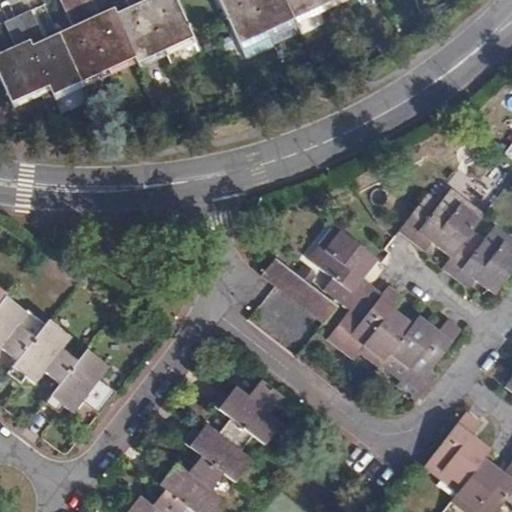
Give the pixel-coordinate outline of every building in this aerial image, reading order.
[(58,33),(80,82),(108,70),(76,0),(60,0),(72,27),(58,33)] [(76,0),(108,70),(135,58),(116,14),(113,9),(99,15),(92,0),(76,0)] [(116,14),(135,58),(138,63),(165,51),(141,0),(125,0),(129,8),(116,14)] [(141,0),(165,51),(193,39),(175,0),(141,0)] [(269,40),(251,0),(217,0),(242,55),(270,42),(269,40)] [(251,0),(269,40),(297,27),(293,18),(284,0),(251,0)] [(284,0),(293,18),(320,6),(317,0),(284,0)] [(31,11),(17,17),(48,85),(52,95),(80,82),(58,33),(44,40),(31,11)] [(0,78),(11,102),(48,85),(17,17),(5,23),(15,46),(0,52),(0,78)] [(478,225),(483,218),(450,193),(445,199),(453,206),(456,203),(464,209),(461,212),(478,225)] [(470,234),(478,225),(461,212),(464,209),(456,203),(453,206),(445,199),(439,207),(426,197),(398,233),(423,252),(428,245),(432,240),(439,245),(435,251),(449,262),(470,234)] [(341,301),(352,310),(363,319),(382,295),(361,279),(356,275),(361,268),(366,273),(377,259),(337,227),(310,260),(334,280),(326,289),(341,301)] [(503,247),(511,254),(511,242),(495,229),(490,237),(497,242),(500,239),(506,243),(503,247)] [(449,262),(441,271),(467,291),(473,283),(478,277),(484,282),(480,288),(492,297),(511,271),(511,254),(503,247),(506,243),(500,239),(497,242),(490,237),(484,244),(470,234),(449,262)] [(432,240),(428,245),(435,251),(439,245),(432,240)] [(276,288),(289,271),(275,260),(262,276),(274,286),(276,288)] [(356,275),(361,279),(366,273),(361,268),(356,275)] [(318,294),(289,271),(276,288),(248,322),(277,345),(305,310),(318,294)] [(478,277),(473,283),(480,288),(484,282),(478,277)] [(391,353),(413,325),(400,315),(396,321),(389,315),(393,310),(402,298),(388,287),(382,295),(363,319),(352,310),(328,341),(353,361),(359,353),(363,347),(383,362),(385,360),(391,353)] [(323,325),(336,308),(318,294),(305,310),(277,345),(295,360),(299,355),(323,325)] [(26,315),(4,299),(0,304),(0,349),(16,362),(45,325),(28,312),(26,315)] [(396,321),(400,315),(393,310),(389,315),(396,321)] [(434,327),(420,316),(413,325),(391,353),(411,369),(405,376),(397,386),(415,401),(435,377),(429,372),(461,332),(448,322),(439,332),(435,338),(429,333),(434,327)] [(16,362),(5,376),(17,386),(23,378),(35,388),(44,375),(59,386),(77,363),(62,351),(70,341),(47,323),(45,325),(16,362)] [(439,332),(434,327),(429,333),(435,338),(439,332)] [(378,368),(383,362),(363,347),(359,353),(378,368)] [(77,363),(59,386),(44,406),(55,415),(61,408),(71,416),(81,403),(97,416),(115,393),(99,380),(107,370),(85,353),(77,363)] [(411,369),(391,353),(385,360),(405,376),(411,369)] [(237,389),(219,411),(229,419),(252,437),(263,446),(281,423),(269,414),(282,398),(260,381),(247,397),(238,390),(237,389)] [(222,392),(212,405),(219,411),(237,389),(235,388),(228,396),(222,392)] [(487,455),(490,452),(471,438),(481,425),(469,415),(430,464),(435,468),(433,471),(440,477),(443,473),(461,488),(487,455)] [(217,434),(206,425),(199,434),(188,447),(200,457),(222,474),(234,484),(252,461),(240,452),(252,437),(229,419),(217,434)] [(192,429),(181,442),(188,447),(199,434),(192,429)] [(511,511),(511,462),(506,470),(487,455),(461,488),(456,495),(452,500),(466,511),(499,511),(503,507),(510,511),(511,511)] [(209,490),(222,474),(200,457),(187,473),(176,464),(169,473),(168,472),(166,471),(156,484),(164,491),(185,507),(191,511),(211,511),(221,500),(209,490)] [(435,468),(430,464),(425,470),(456,495),(461,488),(443,473),(440,477),(433,471),(435,468)] [(162,467),(151,480),(156,484),(166,471),(162,467)] [(144,500),(142,499),(131,511),(181,511),(185,507),(164,491),(152,506),(144,500)] [(131,511),(142,499),(140,497),(132,506),(126,501),(117,511),(131,511)] [(454,511),(466,511),(452,500),(447,506),(454,511)]
